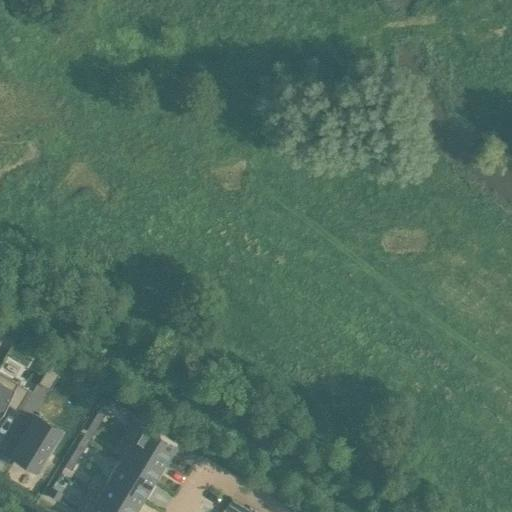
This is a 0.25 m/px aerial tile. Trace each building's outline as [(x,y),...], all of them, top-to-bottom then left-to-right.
[(39,382),(50,389),(63,368),(51,361),(39,382)] [(0,371),(0,412),(6,403),(16,409),(29,389),(0,371)] [(100,407),(94,418),(102,423),(108,412),(100,407)] [(13,454),(37,469),(61,429),(37,415),(13,454)] [(102,423),(94,418),(88,428),(96,433),(102,423)] [(131,441),(166,462),(178,442),(143,421),(131,441)] [(120,459),(155,480),(166,462),(131,441),(120,459)] [(78,444),(71,455),(80,460),(86,449),(78,444)] [(80,460),(71,455),(65,465),(73,470),(80,460)] [(109,478),(143,499),(155,480),(120,459),(109,478)] [(98,496),(123,511),(135,511),(143,499),(109,478),(98,496)] [(59,499),(63,492),(52,486),(48,493),(59,499)] [(87,511),(123,511),(98,496),(87,511)]
